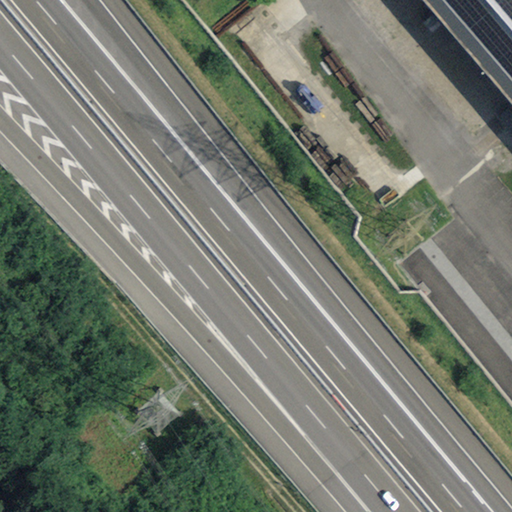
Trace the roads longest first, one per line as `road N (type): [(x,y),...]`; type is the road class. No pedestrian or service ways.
road 1 (motorway): [(475,511),(33,0)]
road 2 (motorway): [(511,489),(97,0)]
road 3 (motorway): [(0,49),(401,511)]
road 4 (motorway): [(0,129),(333,511)]
road 5 (track): [(0,180),(298,511)]
